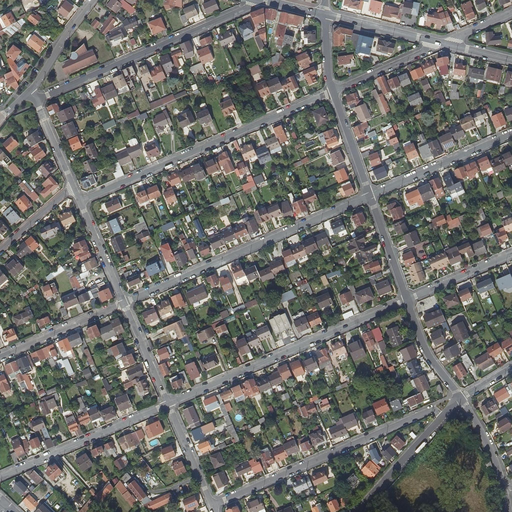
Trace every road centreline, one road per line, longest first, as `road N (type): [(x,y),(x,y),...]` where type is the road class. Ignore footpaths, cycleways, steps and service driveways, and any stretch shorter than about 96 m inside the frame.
road 1 (residential): [(79,200),(332,91)]
road 2 (residential): [(369,195),(124,302)]
road 3 (residential): [(168,404),(406,299)]
road 4 (residential): [(211,505),(433,410),(443,418)]
road 5 (residential): [(263,0),(36,99)]
road 6 (residential): [(0,477),(168,404)]
road 7 (residential): [(511,133),(369,195)]
road 8 (residential): [(124,302),(0,358)]
road 9 (residential): [(356,511),(443,418)]
